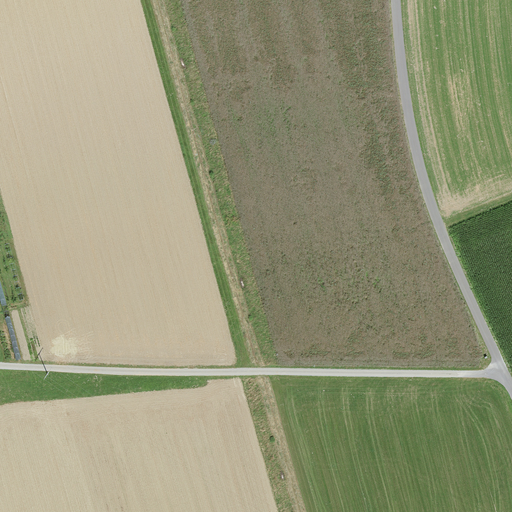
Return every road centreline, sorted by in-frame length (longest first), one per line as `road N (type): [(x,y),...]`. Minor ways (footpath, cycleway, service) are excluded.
road 1 (residential): [(504,373),(0,365)]
road 2 (tertiary): [(394,0),(410,127),(439,226),(504,373)]
